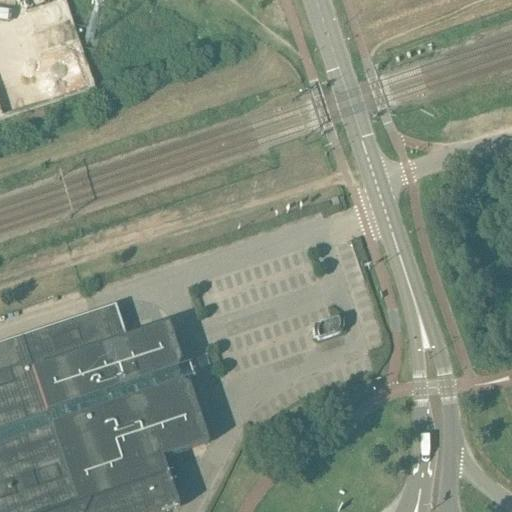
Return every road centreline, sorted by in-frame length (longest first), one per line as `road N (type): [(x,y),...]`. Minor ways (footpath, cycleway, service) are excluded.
road 1 (tertiary): [(412,295),(422,430),(415,511)]
road 2 (tertiary): [(374,182),(314,0)]
road 3 (tertiary): [(451,454),(446,387),(412,295)]
road 4 (unclassified): [(511,141),(374,182)]
